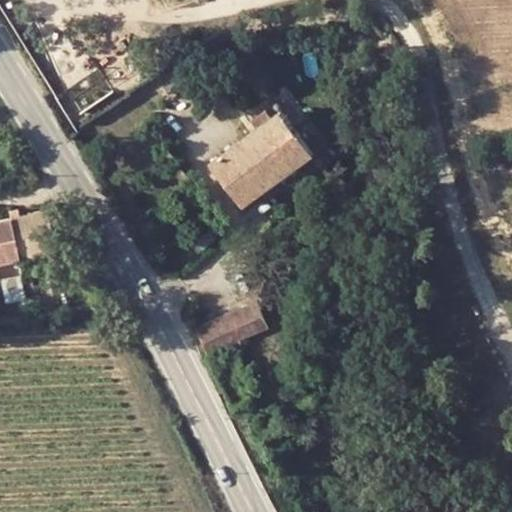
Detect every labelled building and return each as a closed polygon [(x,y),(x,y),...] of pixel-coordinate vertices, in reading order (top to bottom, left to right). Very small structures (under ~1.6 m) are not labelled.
[(169,81),(171,88),(186,84),(185,76),(169,81)] [(254,118),(259,126),(273,115),(268,108),(254,118)] [(279,111),(273,115),(259,126),(216,160),(245,201),(311,151),(279,111)] [(10,218),(21,215),(20,208),(9,210),(10,218)] [(54,247),(50,229),(47,216),(46,211),(21,215),(10,218),(18,255),(54,247)] [(57,214),(47,216),(50,229),(59,227),(57,214)] [(0,259),(18,255),(10,218),(0,219),(0,259)] [(188,235),(199,249),(215,237),(205,223),(188,235)] [(5,298),(26,293),(22,273),(0,279),(5,298)] [(257,300),(199,328),(210,350),(211,353),(240,338),(268,324),(257,300)]
